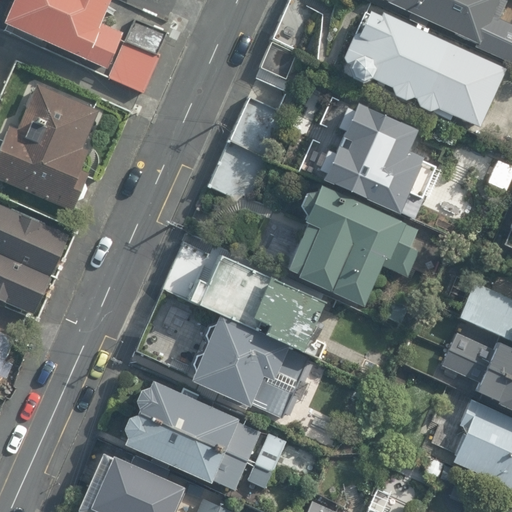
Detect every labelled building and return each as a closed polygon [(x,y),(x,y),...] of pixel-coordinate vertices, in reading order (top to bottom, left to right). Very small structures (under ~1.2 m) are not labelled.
[(104,0),(7,0),(0,17),(101,63),(117,28),(96,18),(104,0)] [(380,0),(511,59),(511,24),(494,16),(501,0),(380,0)] [(504,70),(369,11),(343,65),(347,77),(353,81),(362,83),(370,81),(389,90),(392,96),(402,100),(411,99),(415,101),(417,108),(424,112),(428,112),(433,110),(478,128),(504,70)] [(121,39),(107,70),(140,85),(154,54),(121,39)] [(260,67),(282,77),(294,50),(272,40),(260,67)] [(246,97),(283,114),(297,83),(282,77),(260,67),(246,97)] [(100,113),(33,84),(0,158),(0,179),(59,205),(100,113)] [(304,87),(286,127),(309,137),(328,97),(304,87)] [(227,139),(264,156),(278,123),(283,114),(246,97),(227,139)] [(415,130),(345,101),(313,178),(397,213),(400,205),(455,228),(465,203),(412,181),(423,154),(407,148),(415,130)] [(264,156),(227,139),(206,187),(242,204),(264,156)] [(511,178),(511,153),(488,144),(472,182),(505,196),(511,178)] [(398,220),(320,188),(304,193),(297,208),(303,222),(279,271),(359,307),(380,260),(408,273),(421,245),(414,243),(421,229),(398,220)] [(62,235),(0,206),(0,251),(45,272),(62,235)] [(45,272),(0,251),(0,296),(28,309),(45,272)] [(316,301),(219,259),(198,307),(295,349),(316,301)] [(511,295),(474,279),(459,313),(511,336),(511,295)] [(287,348),(214,318),(188,380),(249,405),(261,374),(274,380),(287,348)] [(0,366),(14,335),(0,328),(0,366)] [(494,346),(458,330),(444,362),(479,378),(474,389),(496,399),(494,403),(511,411),(511,346),(497,340),(494,346)] [(373,361),(330,342),(323,358),(366,378),(373,361)] [(266,429),(145,378),(133,407),(253,458),(266,429)] [(511,419),(481,406),(457,460),(511,484),(511,419)] [(240,489),(253,458),(133,407),(116,442),(207,481),(209,476),(240,489)] [(303,421),(295,439),(321,451),(329,433),(303,421)] [(110,457),(100,453),(75,510),(78,511),(170,511),(182,487),(163,479),(167,470),(132,455),(128,464),(110,455),(110,457)] [(428,485),(431,486),(436,487),(439,487),(441,487),(444,485),(446,484),(448,482),(449,480),(450,478),(451,475),(451,473),(451,470),(451,468),(450,465),(448,463),(447,461),(445,459),(442,458),(440,457),(437,457),(435,457),(432,457),(430,458),(428,459),(426,461),(424,463),(422,465),(421,467),(421,470),(421,473),(421,475),(422,478),(423,480),(424,482),(426,484),(428,485)] [(341,511),(348,498),(315,483),(301,511),(341,511)] [(233,511),(202,499),(196,511),(233,511)]
